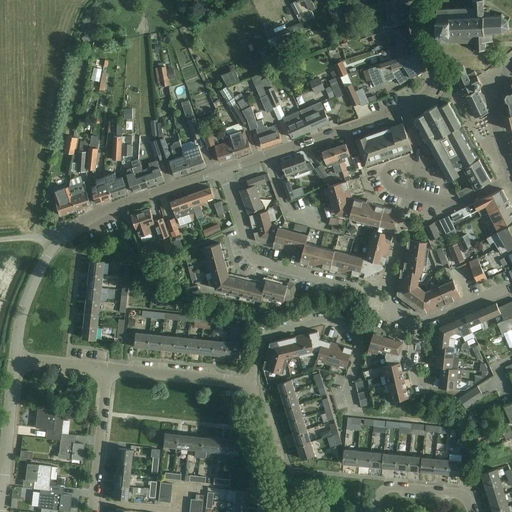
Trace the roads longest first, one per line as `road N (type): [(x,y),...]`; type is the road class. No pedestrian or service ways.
road 1 (residential): [(223,172),(426,97),(434,77),(409,0)]
road 2 (residential): [(414,323),(371,294),(253,261),(223,172)]
road 3 (residential): [(346,392),(358,349),(334,321),(262,340),(253,386)]
road 4 (residential): [(60,239),(100,215),(223,172)]
road 5 (residential): [(449,206),(439,180),(421,164),(395,171),(390,188),(441,206)]
road 6 (residential): [(253,386),(104,370)]
road 7 (residential): [(91,511),(104,370)]
road 8 (residential): [(1,494),(16,360)]
road 9 (residential): [(292,511),(253,386)]
road 10 (residential): [(16,360),(21,317),(60,239)]
road 11 (residential): [(471,511),(459,495),(393,488),(381,491),(376,511)]
